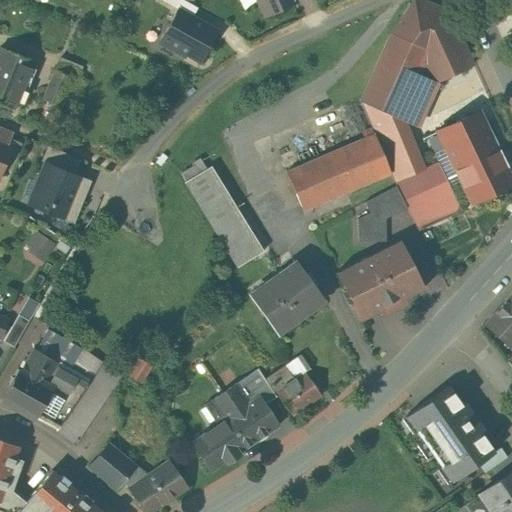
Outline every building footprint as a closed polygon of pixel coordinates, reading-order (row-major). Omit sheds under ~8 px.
[(295,0),(257,0),(264,15),(296,1),(295,0)] [(421,0),(412,0),(390,32),(359,100),(373,133),(389,172),(394,181),(418,169),(397,118),(422,63),(430,82),(471,64),(447,11),(421,0)] [(215,30),(176,9),(160,38),(173,45),(171,49),(184,56),(186,53),(199,60),(215,30)] [(0,47),(0,102),(12,108),(31,60),(0,47)] [(53,69),(41,99),(58,105),(63,94),(73,98),(81,81),(75,78),(80,66),(59,57),(54,69),(53,69)] [(511,181),(478,112),(437,132),(448,155),(457,173),(470,201),(511,181)] [(11,131),(0,126),(0,141),(6,144),(11,131)] [(373,133),(285,171),(302,210),(389,172),(373,133)] [(44,149),(33,145),(28,156),(39,160),(44,149)] [(41,161),(43,162),(43,161),(75,174),(81,159),(48,145),(41,161)] [(418,169),(394,181),(395,185),(405,207),(417,230),(460,210),(445,179),(457,173),(448,155),(418,169)] [(75,174),(43,161),(43,162),(26,204),(73,222),(88,186),(78,182),(80,176),(75,174)] [(246,233),(206,168),(185,180),(237,265),(261,250),(250,231),(246,233)] [(395,185),(363,201),(368,212),(356,218),(357,240),(384,241),(384,218),(405,207),(395,185)] [(51,242),(34,231),(26,243),(44,254),(51,242)] [(399,240),(336,272),(359,317),(359,318),(359,319),(422,287),(399,241),(399,240)] [(322,300),(294,261),(280,270),(284,275),(252,298),(276,332),(322,300)] [(511,291),(482,323),(507,346),(511,340),(511,291)] [(18,314),(2,341),(12,347),(28,320),(18,314)] [(32,348),(20,369),(19,368),(1,400),(32,417),(36,410),(50,386),(44,382),(56,363),(56,361),(32,348)] [(101,361),(80,348),(67,369),(88,382),(101,361)] [(137,356),(124,376),(137,387),(151,365),(137,356)] [(60,424),(56,430),(76,443),(121,374),(101,361),(88,382),(60,424)] [(67,369),(56,363),(44,382),(50,386),(36,410),(60,424),(88,382),(67,369)] [(304,372),(294,379),(284,364),(263,378),(273,393),(275,392),(290,414),(319,395),(304,372)] [(255,365),(246,370),(248,374),(257,369),(255,365)] [(263,378),(257,369),(248,374),(204,403),(218,424),(238,411),(256,438),(276,425),(262,404),(275,396),(273,393),(263,378)] [(461,404),(448,386),(406,416),(451,481),(494,451),(481,432),(484,430),(465,402),(461,404)] [(218,424),(191,442),(208,468),(236,449),(237,451),(256,438),(238,411),(218,424)] [(0,497),(18,446),(0,439),(0,497)] [(148,474),(107,442),(87,466),(115,488),(123,478),(129,487),(148,474)] [(148,474),(129,487),(146,511),(185,485),(168,461),(148,474)] [(103,511),(51,469),(15,511),(103,511)] [(511,511),(511,469),(478,492),(491,511),(511,511)]
